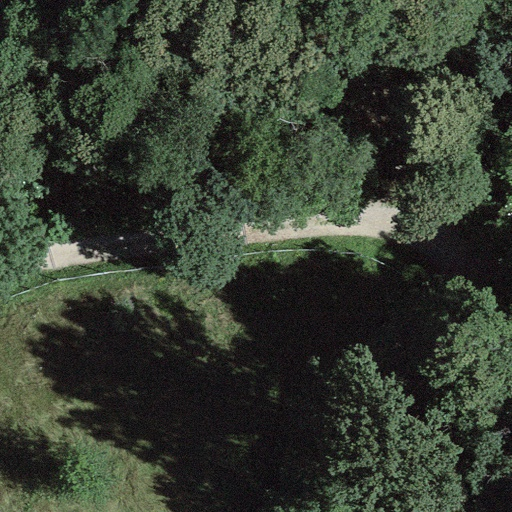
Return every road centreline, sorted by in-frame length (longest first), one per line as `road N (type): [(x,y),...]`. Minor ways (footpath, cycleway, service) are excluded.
road 1 (track): [(0,262),(87,243),(379,222),(511,292)]
road 2 (track): [(452,255),(264,511)]
road 3 (track): [(412,234),(412,122),(363,0)]
